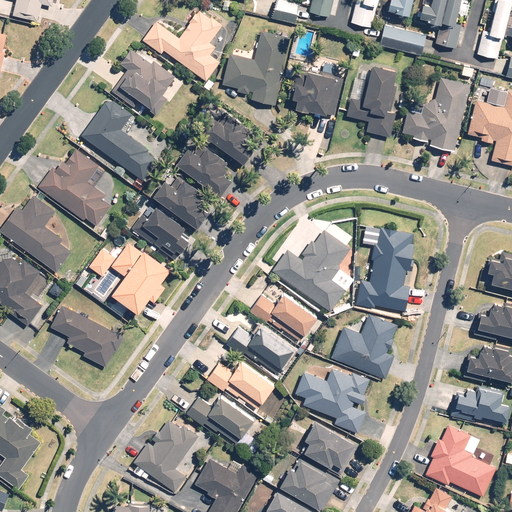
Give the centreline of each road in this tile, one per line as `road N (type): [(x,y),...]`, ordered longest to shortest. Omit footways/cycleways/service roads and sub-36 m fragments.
road 1 (residential): [(104,430),(277,201),(349,176),(469,200)]
road 2 (residential): [(469,200),(411,411),(363,511)]
road 3 (residential): [(0,150),(110,0)]
road 4 (residential): [(0,354),(104,430)]
